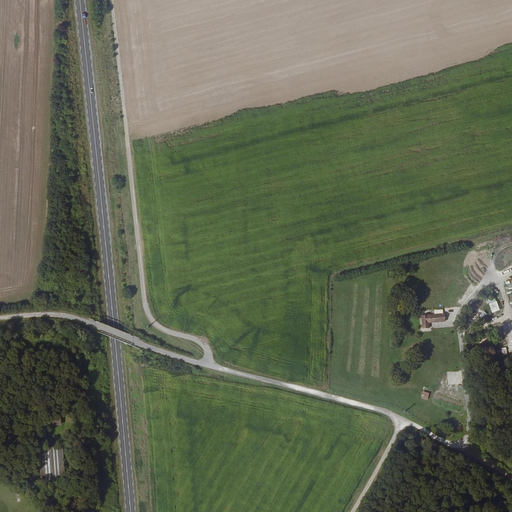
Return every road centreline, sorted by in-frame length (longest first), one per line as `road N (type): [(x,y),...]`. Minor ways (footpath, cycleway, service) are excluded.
road 1 (track): [(511,477),(383,411),(57,315),(0,319)]
road 2 (primary): [(130,511),(79,0)]
road 3 (unclassified): [(110,0),(145,306),(163,331),(204,347),(206,365)]
